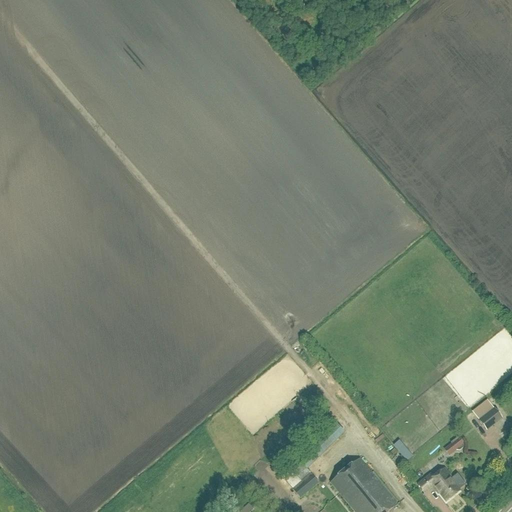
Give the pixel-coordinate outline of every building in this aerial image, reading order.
[(478,421),(487,432),(502,420),(494,409),(478,421)] [(462,440),(448,449),(453,457),(467,447),(462,440)] [(401,469),(407,476),(419,466),(411,457),(406,461),(408,463),(401,469)] [(390,511),(398,506),(360,460),(330,484),(353,511),(390,511)] [(300,499),(318,484),(307,470),(301,464),(293,472),(284,480),(292,490),(300,499)] [(491,475),(495,471),(489,465),(478,474),(483,481),(491,475)] [(434,481),(430,476),(423,467),(417,472),(424,480),(417,486),(424,494),(433,487),(439,494),(446,503),(459,492),(451,482),(453,480),(445,470),(439,474),(441,476),(434,481)]
